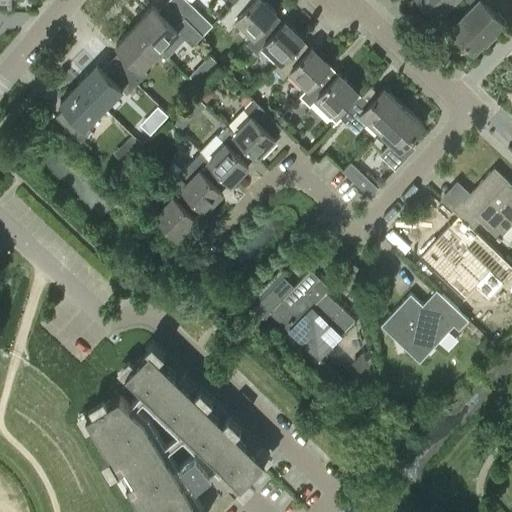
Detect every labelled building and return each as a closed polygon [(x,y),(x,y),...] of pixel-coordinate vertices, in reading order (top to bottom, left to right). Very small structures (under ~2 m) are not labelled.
[(158,0),(136,23),(169,56),(186,38),(193,45),(204,34),(169,0),(158,0)] [(169,0),(204,34),(214,24),(195,6),(188,0),(169,0)] [(235,0),(231,4),(231,5),(221,15),(231,25),(238,17),(255,34),(248,41),(255,34),(256,35),(277,13),(278,12),(265,0),(235,0)] [(423,0),(439,15),(453,0),(423,0)] [(487,39),(505,21),(484,1),(484,0),(470,0),(474,4),(452,27),(468,43),(469,41),(476,48),(486,38),(487,39)] [(255,34),(248,41),(257,50),(265,43),(282,60),(275,68),(304,38),(286,20),(284,21),(277,13),(256,35),(255,34)] [(130,74),(139,83),(149,73),(143,67),(161,49),(168,56),(169,56),(136,23),(117,43),(139,64),(130,74)] [(304,38),(275,68),(284,76),(291,69),(309,86),(330,65),(331,64),(312,45),(311,46),(304,39),(305,38),(304,38)] [(80,82),(105,107),(123,88),(128,93),(139,83),(130,74),(121,84),(99,62),(80,82)] [(211,76),(201,65),(190,76),(201,86),(211,76)] [(337,121),(341,117),(362,95),(358,91),(358,90),(339,72),(338,72),(330,65),(309,86),(302,93),(311,103),(319,95),(337,113),(332,117),(337,121)] [(88,124),(105,107),(80,82),(62,100),(64,103),(55,113),(83,141),(94,130),(88,124)] [(213,95),(212,89),(208,85),(201,93),(208,99),(213,95)] [(382,130),(405,105),(385,86),(369,102),(362,95),(341,117),(357,132),(370,119),(382,130)] [(205,103),(194,92),(184,102),(195,113),(205,103)] [(228,124),(258,154),(276,135),(276,134),(284,127),(254,97),(245,107),(253,115),(236,132),(228,124)] [(405,105),(382,130),(393,141),(381,154),(395,168),(411,151),(403,144),(424,122),(405,105)] [(283,125),(288,120),(282,114),(276,119),(283,125)] [(202,151),(232,181),(250,162),(249,162),(257,153),(258,154),(228,124),(218,133),(227,142),(211,159),(202,150),(202,151)] [(141,145),(131,135),(123,144),(132,153),(141,145)] [(182,183),(206,207),(224,189),(224,188),(231,180),(232,181),(202,151),(176,177),(182,183)] [(344,170),(353,178),(370,195),(378,186),(352,161),(344,170)] [(452,206),(460,214),(474,227),(482,219),(500,237),(511,223),(511,181),(496,166),(465,198),(463,195),(452,206)] [(206,207),(182,183),(176,177),(167,187),(175,195),(158,213),(180,235),(199,215),(198,215),(206,207)] [(511,271),(511,263),(474,227),(460,214),(422,254),(461,291),(465,287),(470,291),(491,269),(503,281),(511,271)] [(343,333),(357,318),(327,290),(331,285),(311,266),(294,284),(283,274),(255,304),(266,315),(269,312),(294,334),(319,358),(343,333)] [(459,329),(469,318),(438,287),(422,303),(410,292),(381,323),(395,337),(401,331),(425,353),(453,323),(459,329)] [(265,458),(150,347),(125,373),(241,483),(265,458)] [(371,363),(366,350),(353,362),(362,371),(371,363)] [(200,511),(144,418),(129,404),(119,394),(86,414),(145,511),(200,511)] [(180,463),(192,478),(196,483),(212,471),(196,451),(180,463)]
